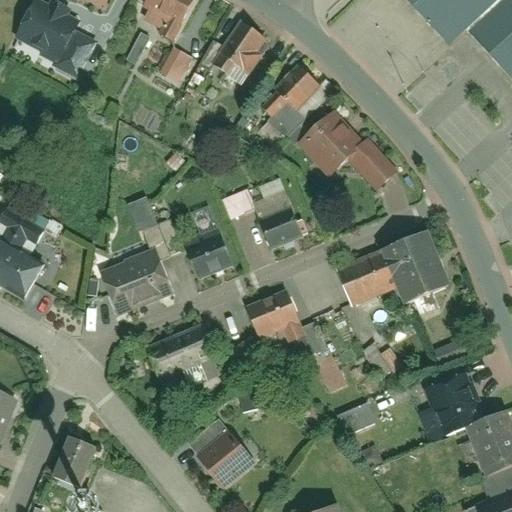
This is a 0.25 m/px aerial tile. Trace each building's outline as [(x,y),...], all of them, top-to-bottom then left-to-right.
[(45,53),(73,67),(94,25),(69,13),(71,8),(55,0),(18,0),(7,23),(50,44),(45,53)] [(123,0),(122,4),(164,26),(178,0),(123,0)] [(492,0),(406,0),(446,43),(464,27),(492,0)] [(511,0),(492,0),(464,27),(511,78),(511,0)] [(199,60),(233,81),(265,29),(231,8),(199,60)] [(137,32),(123,60),(133,65),(147,37),(137,32)] [(168,72),(181,48),(163,38),(150,63),(168,72)] [(310,75),(277,50),(242,99),(276,123),(310,75)] [(340,157),(370,184),(391,161),(329,103),(318,115),(303,102),(273,135),(320,178),(340,157)] [(263,238),(301,224),(292,199),(282,202),(276,188),(248,198),(263,238)] [(144,197),(124,202),(130,231),(151,226),(144,197)] [(177,234),(193,268),(228,251),(210,214),(176,230),(166,208),(152,215),(164,240),(177,234)] [(110,305),(166,284),(146,233),(90,254),(110,305)] [(0,286),(27,301),(48,265),(0,237),(0,286)] [(342,271),(354,299),(396,282),(411,318),(419,315),(422,322),(439,315),(431,294),(445,288),(424,237),(342,271)] [(292,294),(245,313),(259,346),(286,335),(301,372),(328,361),(342,397),(356,391),(326,317),(305,325),(292,294)] [(164,397),(227,369),(208,326),(145,355),(164,397)] [(459,353),(402,376),(424,430),(461,415),(481,464),(511,451),(511,413),(502,389),(477,399),(459,353)] [(0,430),(16,391),(0,384),(0,430)] [(340,435),(371,426),(365,404),(334,413),(340,435)] [(213,479),(247,446),(213,411),(179,443),(213,479)] [(61,417),(41,467),(72,479),(92,428),(61,417)] [(464,492),(473,511),(511,511),(511,451),(481,464),(487,482),(464,492)] [(284,503),(287,511),(343,511),(332,484),(284,503)] [(239,511),(243,506),(232,498),(222,511),(239,511)]
